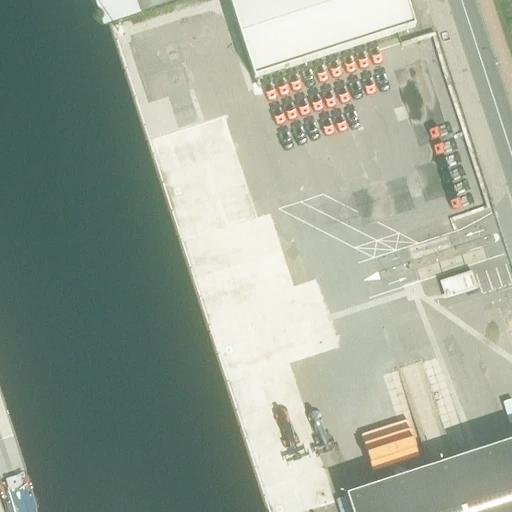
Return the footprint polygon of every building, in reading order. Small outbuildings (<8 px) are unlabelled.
[(415,28),(405,0),(228,0),(254,80),(415,28)] [(221,234),(240,306),(286,293),(265,211),(230,220),(233,231),(221,234)] [(422,238),(428,259),(449,252),(443,232),(422,238)] [(448,297),(474,289),(470,276),(443,284),(448,297)] [(402,320),(404,331),(420,328),(419,318),(402,320)] [(511,511),(511,442),(455,461),(346,497),(351,511),(511,511)]
